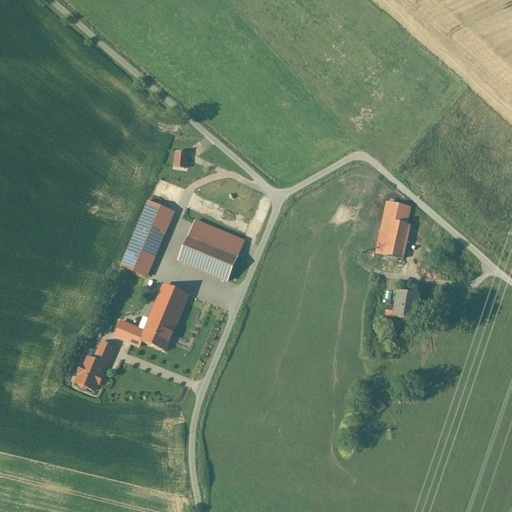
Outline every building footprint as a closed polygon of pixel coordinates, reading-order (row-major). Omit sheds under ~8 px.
[(173,213),(148,203),(133,239),(158,250),(173,213)] [(386,203),(382,221),(390,223),(390,222),(407,226),(411,209),(386,203)] [(407,226),(390,222),(390,223),(382,221),(375,254),(383,256),(402,260),(409,227),(407,226)] [(244,243),(195,222),(188,238),(209,246),(212,240),(240,252),(244,243)] [(209,246),(188,238),(178,261),(227,282),(240,252),(212,240),(209,246)] [(158,250),(133,239),(121,268),(146,278),(158,250)] [(143,335),(140,342),(164,352),(188,297),(163,287),(143,335)] [(418,298),(398,294),(393,318),(405,320),(405,317),(414,319),(418,298)] [(74,337),(81,346),(91,339),(84,330),(74,337)] [(143,335),(130,330),(125,341),(138,346),(140,342),(143,335)] [(114,350),(101,344),(93,362),(104,367),(104,368),(106,369),(114,350)] [(93,362),(87,359),(83,367),(82,366),(78,376),(79,376),(76,384),(78,385),(79,388),(83,389),(86,388),(94,392),(97,384),(99,385),(102,378),(100,377),(104,368),(104,367),(93,362)]
